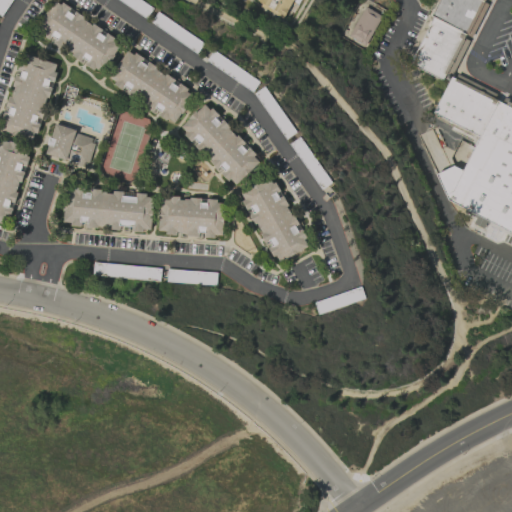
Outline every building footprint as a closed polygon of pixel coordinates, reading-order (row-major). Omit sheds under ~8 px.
[(122,42),(54,0),(35,32),(103,73),(122,42)] [(285,17),(292,0),(258,0),(256,4),(285,17)] [(470,35),(487,3),(488,2),(483,0),(442,0),(434,17),(437,18),(470,35)] [(347,36),(365,46),(382,16),(365,6),(347,36)] [(445,82),(470,35),(437,18),(413,65),(445,82)] [(107,81),(159,114),(158,114),(174,125),(195,93),(127,50),(107,81)] [(0,129),(0,130),(34,141),(39,124),(41,124),(58,64),(22,54),(0,129)] [(501,102),(454,78),(436,114),(483,138),(501,102)] [(511,232),(451,202),(483,138),(501,102),(511,107),(511,232)] [(205,103),(179,128),(219,171),(234,186),(261,161),(205,103)] [(46,154),(88,166),(96,138),(53,126),(46,154)] [(0,222),(9,225),(30,148),(1,140),(0,144),(0,222)] [(240,190),(273,264),(308,248),(274,175),(240,190)] [(63,225),(109,228),(109,230),(120,231),(121,226),(133,227),(133,231),(151,232),(153,196),(135,195),(135,197),(123,196),(123,192),(66,188),(63,225)] [(222,237),(224,201),(207,200),(160,197),(158,233),(204,236),(222,237)]
